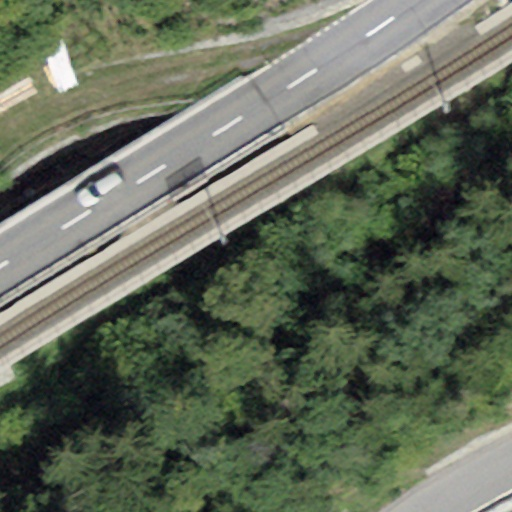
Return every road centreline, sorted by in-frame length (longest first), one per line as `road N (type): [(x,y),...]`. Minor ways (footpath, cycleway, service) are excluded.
road 1 (primary): [(421,0),(0,264)]
road 2 (track): [(404,12),(116,86),(0,138)]
